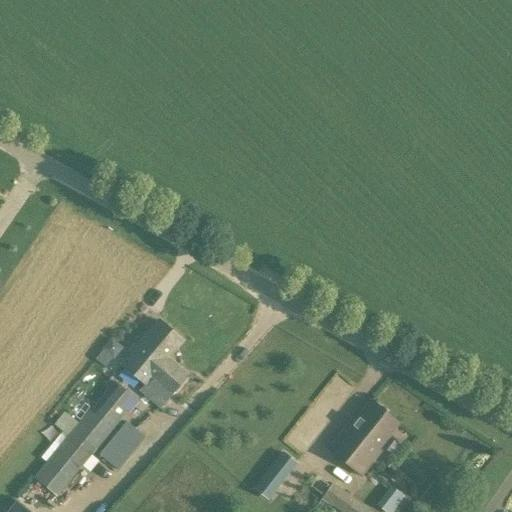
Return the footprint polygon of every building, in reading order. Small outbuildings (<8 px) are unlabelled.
[(158,320),(121,364),(146,385),(151,379),(170,395),(188,373),(168,357),(183,340),(158,320)] [(130,395),(112,380),(33,477),(56,497),(81,467),(76,463),(83,456),(87,459),(126,413),(119,408),(130,395)] [(378,448),(398,423),(370,401),(350,426),(347,424),(328,449),(361,476),(381,451),(378,448)] [(126,421),(103,448),(122,464),(139,443),(130,435),(135,428),(126,421)] [(261,480),(275,491),(297,464),(283,453),(261,480)] [(374,511),(352,497),(317,473),(316,475),(304,493),(318,503),(322,498),(342,511),(374,511)] [(384,511),(391,511),(404,497),(390,487),(376,505),(384,511)] [(34,511),(21,500),(9,511),(34,511)]
